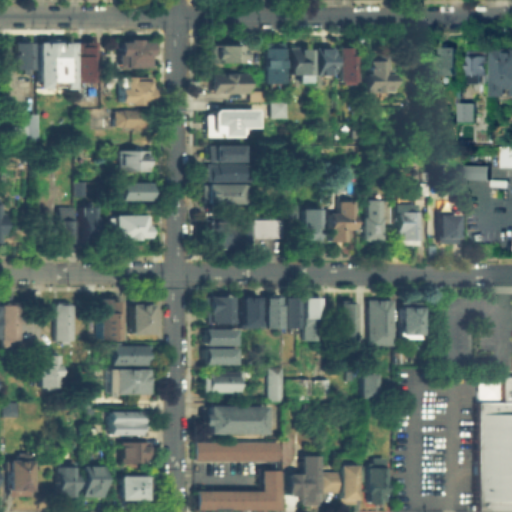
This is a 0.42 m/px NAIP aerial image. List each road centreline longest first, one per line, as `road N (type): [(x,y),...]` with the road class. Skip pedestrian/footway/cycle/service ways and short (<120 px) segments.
road 1 (residential): [(0,271),(511,274)]
road 2 (residential): [(0,15),(511,16)]
road 3 (residential): [(172,273),(175,0)]
road 4 (residential): [(172,511),(172,273)]
